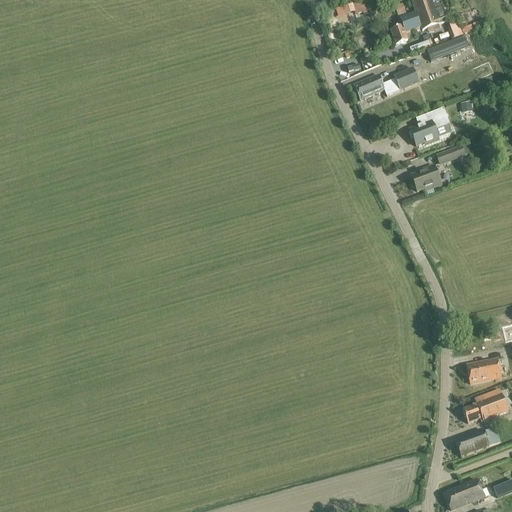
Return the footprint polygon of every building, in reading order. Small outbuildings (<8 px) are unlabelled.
[(439,31),(437,26),(447,22),(438,0),(410,0),(415,12),(399,18),(402,27),(390,31),(396,46),(407,42),(405,36),(421,30),(422,32),(432,28),(434,33),(439,31)] [(365,2),(352,5),(355,15),(362,13),(363,16),(371,14),(369,6),(366,6),(365,2)] [(337,17),(354,15),(353,6),(336,8),(337,17)] [(455,42),(420,56),(423,65),(459,51),(455,42)] [(384,98),(418,83),(412,69),(393,77),(395,80),(382,86),(378,76),(353,86),(360,102),(382,92),(384,98)] [(470,103),(461,104),(462,114),(471,113),(470,103)] [(413,140),(416,147),(424,144),(424,143),(437,138),(435,131),(450,125),(443,109),(423,117),(426,124),(409,131),(410,132),(408,134),(411,140),(413,140)] [(466,146),(436,157),(440,165),(470,154),(466,146)] [(411,183),(411,184),(411,186),(412,188),(413,188),(415,188),(417,193),(432,187),(432,189),(441,186),(434,167),(425,170),(426,172),(411,178),(413,182),(411,183)] [(470,385),(480,383),(501,379),(497,360),(466,366),(470,385)] [(499,391),(483,397),(492,419),(507,413),(499,391)] [(481,423),(492,419),(483,397),(474,400),(476,406),(462,411),(468,425),(480,420),(481,423)] [(488,448),(482,432),(455,442),(461,458),(488,448)] [(504,471),(497,474),(500,481),(507,479),(504,471)] [(477,481),(444,494),(451,511),(484,498),(477,481)] [(511,481),(497,488),(500,497),(511,492),(511,481)]
